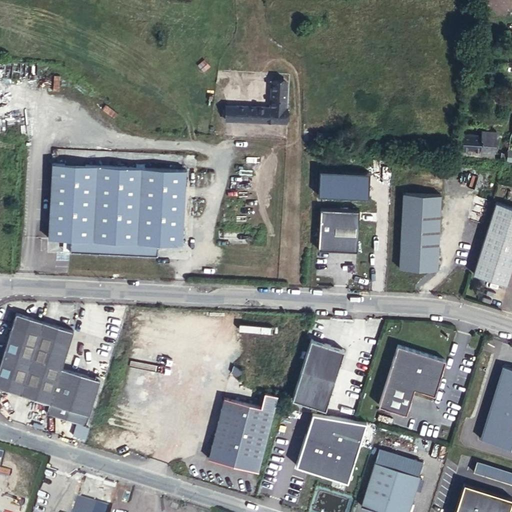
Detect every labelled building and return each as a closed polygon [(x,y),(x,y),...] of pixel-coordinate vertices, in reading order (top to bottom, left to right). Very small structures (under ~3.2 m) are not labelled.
[(269,106),(236,105),(235,120),(284,121),(285,82),(270,81),(269,106)] [(236,105),(227,104),(227,119),(235,120),(236,105)] [(481,136),(480,151),(495,152),(496,131),(481,130),(481,136)] [(460,150),(480,151),(481,136),(461,135),(460,150)] [(185,161),(52,155),(48,237),(69,238),(69,250),(156,254),(157,242),(181,243),(185,161)] [(404,192),(400,267),(437,269),(441,194),(404,192)] [(511,205),(496,201),(474,272),(506,283),(511,264),(511,205)] [(359,209),(320,207),(318,248),(357,250),(359,209)] [(0,347),(27,356),(39,318),(12,310),(0,347)] [(69,327),(39,318),(27,356),(57,366),(69,327)] [(312,337),(293,398),(326,408),(345,348),(312,337)] [(449,360),(401,344),(382,404),(409,413),(417,388),(438,394),(449,360)] [(27,356),(0,347),(0,388),(15,393),(27,356)] [(57,366),(27,356),(15,393),(45,402),(57,366)] [(511,367),(503,364),(480,437),(510,446),(511,439),(511,367)] [(57,366),(45,402),(41,413),(81,425),(96,378),(57,366)] [(277,398),(264,395),(260,409),(273,412),(277,398)] [(260,409),(223,399),(207,460),(257,473),(273,412),(260,409)] [(365,423),(311,413),(295,464),(345,481),(365,423)] [(511,472),(477,461),(473,471),(511,483),(511,472)] [(393,511),(395,507),(408,511),(419,478),(374,464),(360,508),(373,511),(393,511)] [(509,499),(511,489),(491,483),(489,493),(509,499)] [(509,511),(511,504),(511,503),(467,489),(459,511),(509,511)] [(94,511),(97,505),(78,498),(73,511),(94,511)]
